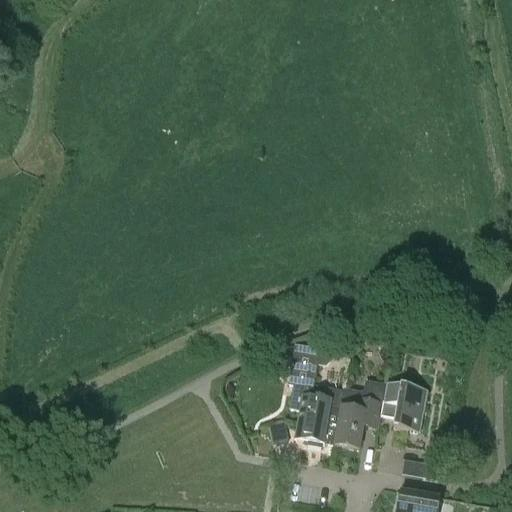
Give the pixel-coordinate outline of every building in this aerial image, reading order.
[(323,447),(333,449),(343,395),(315,390),(318,370),(326,371),(331,366),(333,356),(295,350),(289,390),(293,390),(289,414),(299,416),(294,442),(308,445),(307,449),(322,451),(323,447)] [(363,429),(378,432),(386,388),(366,385),(364,396),(345,392),(334,450),(359,454),(363,429)] [(393,432),(420,437),(427,395),(387,387),(381,420),(394,423),(393,432)] [(275,427),(279,446),(289,444),(285,425),(275,427)] [(438,485),(440,470),(424,467),(422,482),(438,485)] [(437,511),(439,502),(400,495),(397,511),(437,511)]
